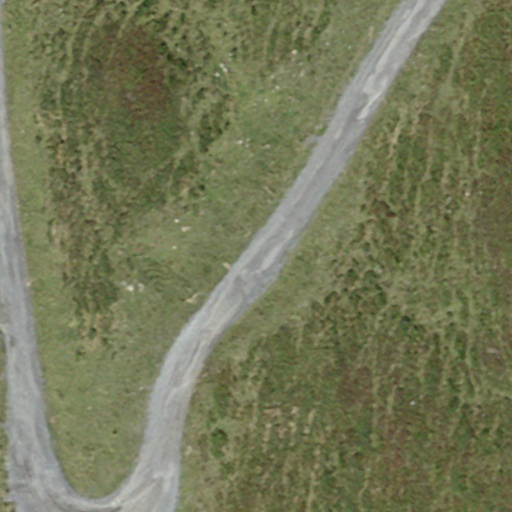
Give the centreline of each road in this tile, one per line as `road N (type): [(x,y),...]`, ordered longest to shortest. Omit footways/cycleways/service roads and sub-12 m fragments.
road 1 (track): [(136,511),(150,484),(170,385),(191,344),(273,242),(421,0)]
road 2 (track): [(0,207),(32,466),(51,511)]
